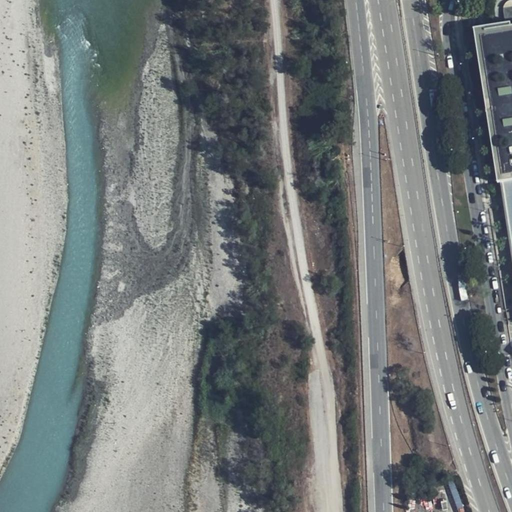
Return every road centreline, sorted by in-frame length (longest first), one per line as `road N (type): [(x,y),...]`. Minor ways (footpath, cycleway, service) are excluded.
road 1 (primary): [(384,0),(434,297),(490,511)]
road 2 (track): [(336,511),(327,394),(279,127),(272,0)]
road 3 (motorway): [(354,0),(371,172),(384,511)]
road 4 (primary): [(511,486),(468,338),(409,0)]
road 5 (tertiary): [(511,425),(451,73),(449,0)]
